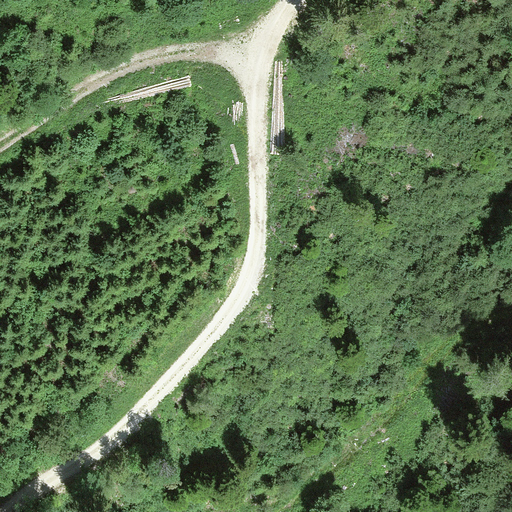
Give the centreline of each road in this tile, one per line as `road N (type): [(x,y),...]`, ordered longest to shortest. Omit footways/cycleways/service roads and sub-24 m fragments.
road 1 (track): [(294,0),(262,39),(255,264),(202,354),(30,511)]
road 2 (track): [(262,39),(116,67),(0,144)]
